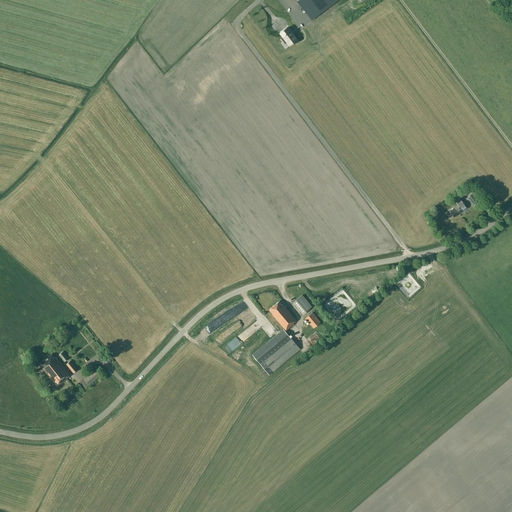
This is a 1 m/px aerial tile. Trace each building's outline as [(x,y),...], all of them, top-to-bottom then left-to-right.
[(301,0),(314,17),(337,0),(301,0)] [(288,27),(280,33),(283,37),(281,39),(285,44),(287,42),(289,45),(297,40),(288,27)] [(478,202),(471,194),(467,197),(474,205),(478,202)] [(466,208),(458,196),(454,199),(458,204),(454,207),(458,214),(466,208)] [(449,211),(450,211),(448,212),(447,212),(444,214),(447,218),(452,214),(454,217),(458,214),(454,207),(449,211)] [(397,282),(399,285),(408,278),(411,282),(409,284),(415,292),(420,287),(408,272),(397,282)] [(343,289),(326,303),(338,319),(356,306),(343,289)] [(302,295),(293,303),(302,314),(311,306),(302,295)] [(285,331),(293,324),(293,323),(296,320),(283,305),(279,301),(269,310),(272,314),(284,329),(272,338),(252,355),(269,375),(300,349),(285,331)] [(250,310),(227,328),(233,335),(256,316),(250,310)] [(312,312),(305,318),(313,328),(320,323),(312,312)] [(252,324),(227,344),(230,349),(255,329),(252,324)] [(252,351),(282,328),(280,326),(251,349),(252,351)] [(218,348),(226,342),(220,334),(212,340),(218,348)] [(64,362),(68,358),(63,351),(59,355),(64,362)] [(42,368),(48,375),(62,364),(56,357),(55,357),(52,354),(40,363),(43,367),(42,368)] [(70,361),(66,364),(73,373),(77,370),(70,361)] [(70,375),(62,364),(48,375),(57,387),(67,379),(66,378),(70,375)] [(83,378),(89,385),(100,376),(94,369),(83,378)]
